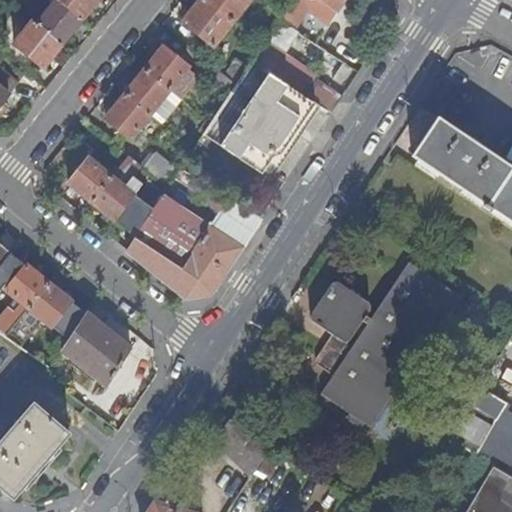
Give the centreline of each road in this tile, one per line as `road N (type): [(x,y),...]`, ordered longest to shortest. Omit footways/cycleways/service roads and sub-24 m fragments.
road 1 (tertiary): [(203,348),(449,0)]
road 2 (residential): [(0,181),(203,348)]
road 3 (residential): [(139,0),(0,174)]
road 4 (tertiary): [(104,511),(203,348)]
